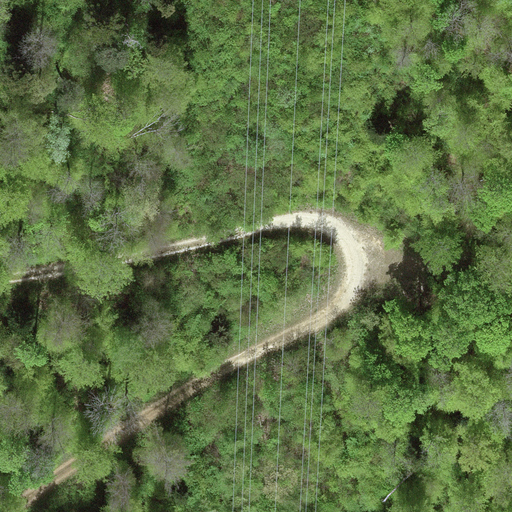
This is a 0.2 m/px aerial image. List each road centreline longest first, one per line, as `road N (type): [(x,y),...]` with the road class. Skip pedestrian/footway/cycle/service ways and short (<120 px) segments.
road 1 (track): [(8,511),(195,379),(325,301),(347,269)]
road 2 (track): [(0,281),(303,221),(339,236),(347,269)]
road 3 (track): [(468,258),(427,255),(347,269)]
